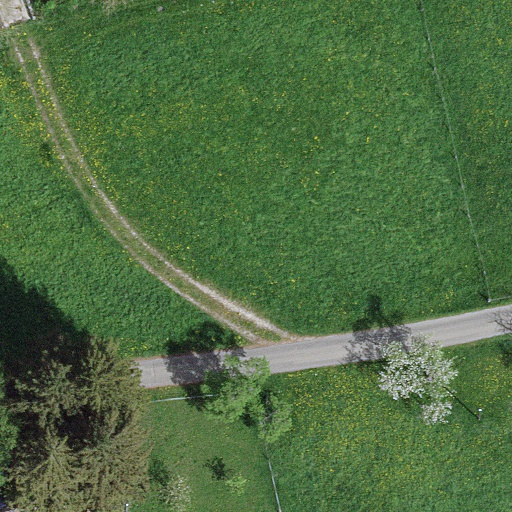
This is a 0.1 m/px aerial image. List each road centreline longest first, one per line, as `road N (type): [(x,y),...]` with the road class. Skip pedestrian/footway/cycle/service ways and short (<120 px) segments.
road 1 (unclassified): [(0,396),(147,372),(346,357),(511,321)]
road 2 (track): [(319,360),(164,268),(112,219),(66,146),(10,0)]
